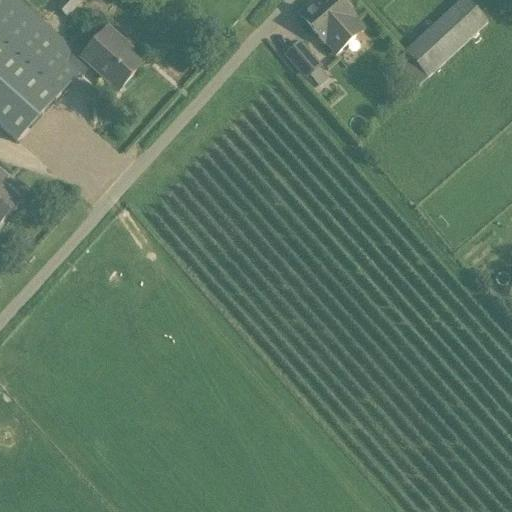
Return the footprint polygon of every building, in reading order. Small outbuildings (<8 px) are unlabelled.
[(117,95),(142,68),(123,51),(126,47),(106,30),(81,59),(15,0),(0,0),(0,131),(16,145),(77,76),(81,79),(89,70),(117,95)] [(354,20),(336,0),(320,0),(299,19),(323,47),(325,45),(336,59),(364,34),(352,21),(354,20)] [(427,81),(489,26),(464,0),(462,0),(403,55),(427,81)] [(283,58),(304,82),(321,69),(301,43),(283,58)] [(0,224),(19,204),(0,186),(6,179),(0,173),(0,224)]
